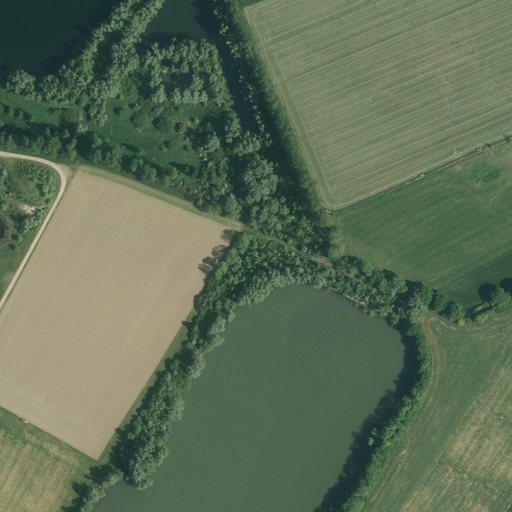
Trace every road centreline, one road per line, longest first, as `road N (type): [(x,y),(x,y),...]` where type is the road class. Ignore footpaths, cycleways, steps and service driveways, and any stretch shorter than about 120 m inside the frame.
road 1 (track): [(0,154),(54,163),(66,177),(0,309)]
road 2 (track): [(166,142),(104,106),(78,110),(0,89)]
